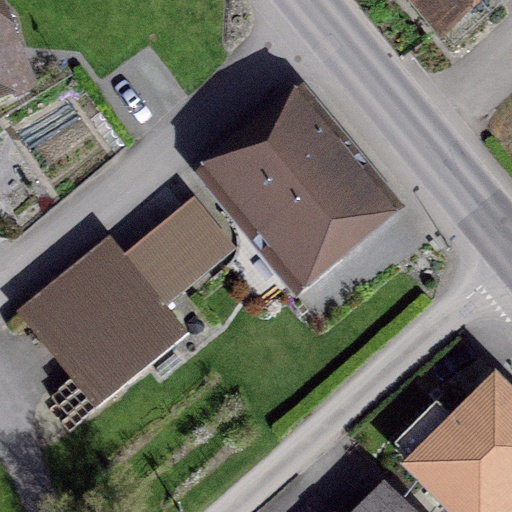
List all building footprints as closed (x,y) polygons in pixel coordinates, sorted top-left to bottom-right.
[(433,0),(445,15),(462,0),(433,0)] [(0,84),(9,81),(0,60),(0,84)] [(297,279),(382,209),(299,109),(215,179),(297,279)] [(111,389),(170,341),(95,250),(36,297),(111,389)] [(503,511),(511,504),(511,409),(494,391),(413,470),(454,511),(503,511)]
